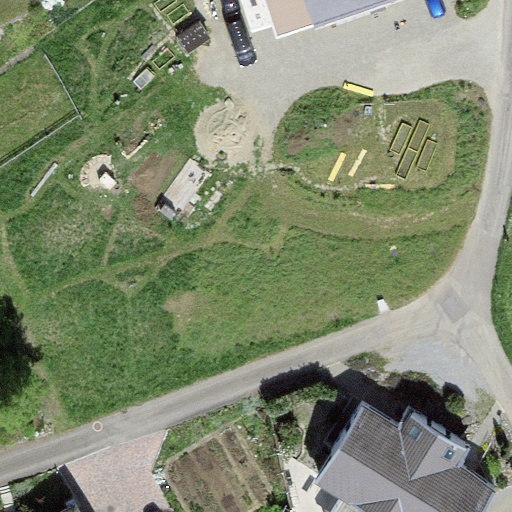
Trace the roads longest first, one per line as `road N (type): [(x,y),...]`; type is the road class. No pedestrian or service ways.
road 1 (residential): [(465,317),(0,477)]
road 2 (residential): [(511,105),(507,157),(465,317)]
